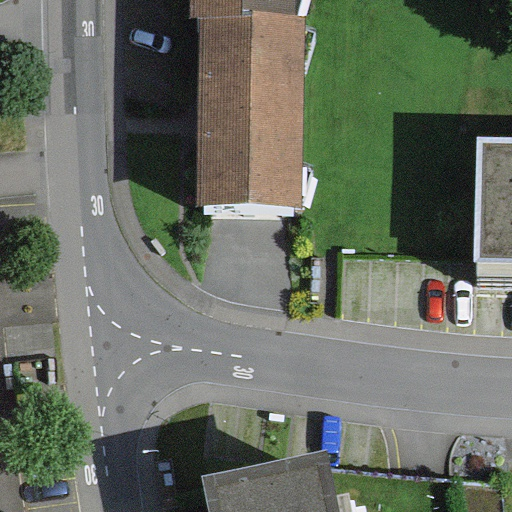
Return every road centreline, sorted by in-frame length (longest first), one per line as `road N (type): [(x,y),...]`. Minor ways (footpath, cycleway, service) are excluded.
road 1 (residential): [(511,387),(89,334)]
road 2 (residential): [(76,0),(89,334)]
road 3 (residential): [(89,334),(114,511)]
